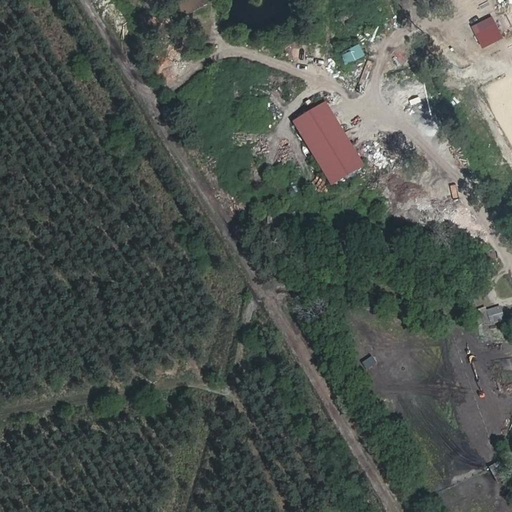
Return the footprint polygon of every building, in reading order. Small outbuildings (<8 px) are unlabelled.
[(180,0),(189,16),(211,4),(208,0),(180,0)] [(348,64),(367,55),(362,43),(343,52),(348,64)] [(333,100),(297,118),(331,186),(367,168),(333,100)] [(481,309),(482,323),(506,321),(505,307),(481,309)] [(491,468),(498,478),(508,471),(500,461),(491,468)]
